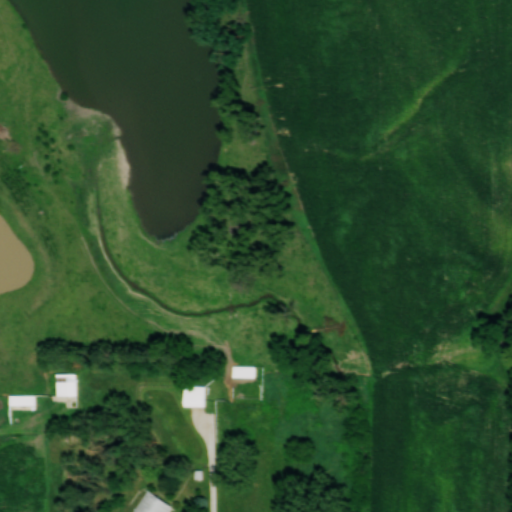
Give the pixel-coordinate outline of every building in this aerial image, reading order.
[(232,377),(254,377),(254,366),(232,366),(232,377)] [(56,396),(77,396),(77,373),(56,373),(56,396)] [(205,385),(183,385),(183,406),(205,406),(205,385)] [(35,394),(10,394),(9,408),(34,408),(35,394)] [(168,511),(173,504),(146,489),(132,511),(168,511)]
